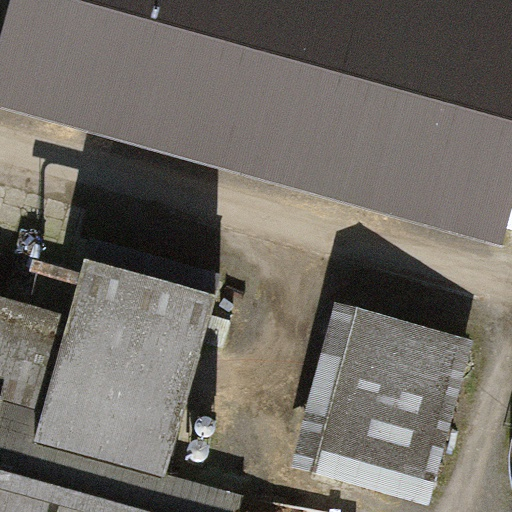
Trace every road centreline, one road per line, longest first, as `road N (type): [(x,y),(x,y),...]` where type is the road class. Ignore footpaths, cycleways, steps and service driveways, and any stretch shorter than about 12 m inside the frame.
road 1 (track): [(311,232),(260,438),(277,482),(377,511)]
road 2 (track): [(463,511),(511,344)]
